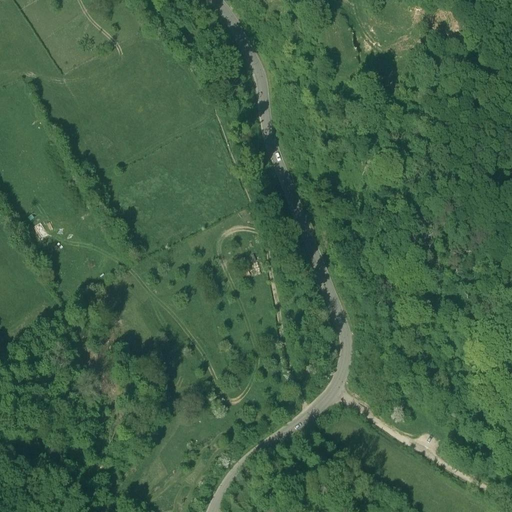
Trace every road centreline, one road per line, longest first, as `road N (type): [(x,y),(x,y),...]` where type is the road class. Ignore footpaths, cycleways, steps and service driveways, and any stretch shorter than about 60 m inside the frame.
road 1 (unclassified): [(213,511),(244,464),(327,399),(342,376),(347,345),(273,151),(259,74),(215,0)]
road 2 (track): [(511,505),(334,390)]
road 3 (track): [(311,413),(283,352),(261,239)]
